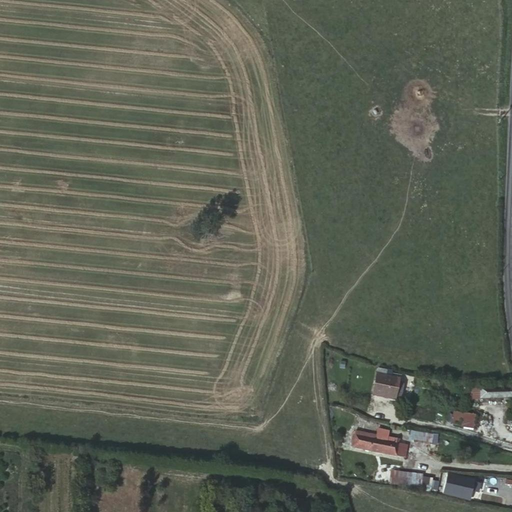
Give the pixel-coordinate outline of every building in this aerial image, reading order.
[(386,367),(374,365),(368,393),(391,399),(392,393),(398,394),(400,378),(384,375),(386,367)] [(511,382),(464,381),(463,396),(511,398),(511,382)] [(477,423),(478,410),(468,408),(467,411),(457,410),(456,421),(477,423)] [(354,430),(351,444),(397,456),(400,442),(354,430)] [(437,493),(438,478),(393,473),(391,488),(437,493)] [(466,497),(468,485),(441,479),(440,491),(466,497)] [(493,504),(509,507),(511,492),(496,489),(493,504)] [(472,493),(472,503),(490,504),(491,495),(472,493)]
